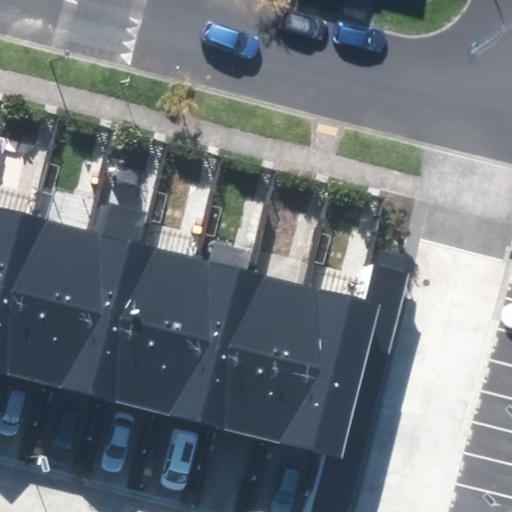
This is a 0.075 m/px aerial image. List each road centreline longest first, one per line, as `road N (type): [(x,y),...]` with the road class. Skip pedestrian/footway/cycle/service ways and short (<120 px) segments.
road 1 (residential): [(29,0),(478,114)]
road 2 (residential): [(478,114),(386,511)]
